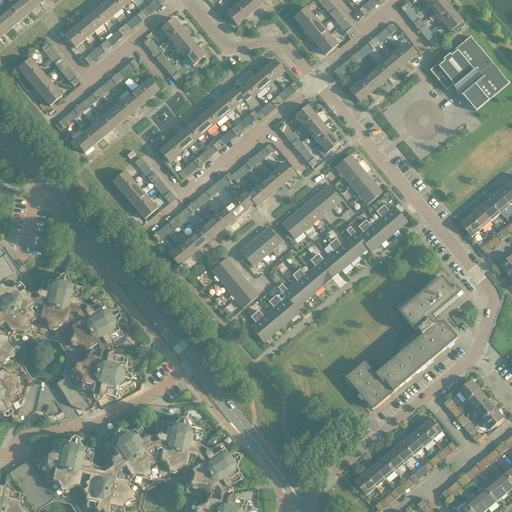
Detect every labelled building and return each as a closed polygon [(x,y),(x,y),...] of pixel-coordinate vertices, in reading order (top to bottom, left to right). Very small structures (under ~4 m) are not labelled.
[(19,0),(10,8),(21,21),(31,13),(19,0)] [(40,5),(36,0),(19,0),(31,13),(40,5)] [(113,17),(122,10),(113,0),(108,0),(102,5),(113,17)] [(113,0),(122,10),(131,2),(129,0),(113,0)] [(246,19),(255,11),(246,0),(243,0),(236,6),(246,19)] [(265,3),(262,0),(246,0),(255,11),(265,3)] [(447,3),(443,0),(431,0),(426,4),(434,13),(447,3)] [(442,23),(454,13),(447,3),(434,13),(442,23)] [(404,13),(410,8),(406,4),(400,9),(404,13)] [(103,25),(113,17),(102,5),(93,13),(103,25)] [(246,19),(236,6),(226,14),(236,27),(246,19)] [(364,16),(368,13),(363,7),(359,11),(364,16)] [(21,21),(10,8),(1,16),(12,29),(21,21)] [(293,18),(301,28),(314,17),(306,8),(293,18)] [(144,10),(140,13),(145,19),(149,16),(144,10)] [(329,15),(332,18),(338,13),(335,10),(329,15)] [(94,33),(103,25),(93,13),(83,21),(94,33)] [(145,19),(140,13),(137,16),(142,22),(145,19)] [(341,17),(338,13),(332,18),(335,22),(341,17)] [(454,13),(442,23),(450,33),(462,22),(454,13)] [(1,16),(0,16),(0,34),(2,37),(12,29),(1,16)] [(301,28),(309,37),(322,27),(314,17),(301,28)] [(161,29),(169,39),(181,29),(173,19),(161,29)] [(413,25),(416,28),(422,23),(419,20),(413,25)] [(83,21),(74,28),(84,41),(94,33),(83,21)] [(425,27),(422,23),(416,28),(419,32),(425,27)] [(125,25),(122,28),(127,34),(130,31),(125,25)] [(386,28),(391,34),(395,31),(390,25),(386,28)] [(309,37),(317,46),(329,36),(322,27),(309,37)] [(75,49),(84,41),(74,28),(64,36),(75,49)] [(127,34),(122,28),(118,31),(123,37),(127,34)] [(354,32),(351,28),(345,33),(348,37),(354,32)] [(176,48),(189,38),(181,29),(169,39),(176,48)] [(337,46),(329,36),(317,46),(325,56),(337,46)] [(462,44),(429,71),(446,91),(453,85),(455,88),(454,89),(460,96),(461,95),(466,101),(466,103),(466,104),(467,106),(468,107),(469,108),(470,109),(472,109),(475,112),(509,84),(470,37),(463,43),(464,43),(462,44)] [(184,58),(197,47),(189,38),(176,48),(184,58)] [(375,38),(371,41),(376,47),(380,44),(375,38)] [(143,44),(146,47),(152,42),(149,39),(143,44)] [(429,44),(432,47),(438,42),(435,39),(429,44)] [(107,41),(103,44),(108,50),(112,47),(107,41)] [(372,50),(376,47),(371,41),(367,44),(372,50)] [(45,53),(50,48),(47,44),(41,49),(45,53)] [(104,53),(108,50),(103,44),(99,47),(104,53)] [(405,44),(396,52),(406,64),(416,56),(405,44)] [(205,57),(197,47),(184,58),(192,67),(205,57)] [(386,59),(397,72),(406,64),(396,52),(386,59)] [(159,63),(165,58),(162,54),(156,59),(159,63)] [(356,54),(352,57),(357,63),(361,60),(356,54)] [(84,60),(89,66),(93,63),(88,57),(84,60)] [(354,66),(357,63),(352,57),(349,60),(354,66)] [(168,61),(165,58),(159,63),(162,66),(168,61)] [(18,69),(26,79),(38,68),(30,59),(18,69)] [(377,67),(388,80),(397,72),(386,59),(377,67)] [(54,65),(57,68),(63,63),(60,60),(54,65)] [(138,66),(134,60),(130,64),(135,70),(138,66)] [(274,60),(264,68),(275,81),(284,73),(274,60)] [(66,67),(63,63),(57,68),(60,72),(66,67)] [(368,75),(378,87),(388,80),(377,67),(368,75)] [(46,78),(38,68),(26,79),(33,88),(46,78)] [(265,89),(275,81),(264,68),(255,76),(265,89)] [(338,79),(342,75),(337,70),(333,73),(338,79)] [(118,73),(114,76),(119,82),(123,79),(118,73)] [(178,73),(172,78),(175,82),(181,77),(178,73)] [(358,83),(369,95),(378,87),(368,75),(358,83)] [(116,85),(119,82),(114,76),(111,79),(116,85)] [(265,89),(255,76),(246,84),(256,96),(265,89)] [(46,78),(33,88),(41,98),(54,87),(46,78)] [(73,87),(79,82),(76,78),(70,83),(73,87)] [(149,79),(139,87),(150,99),(159,91),(149,79)] [(369,95),(358,83),(349,91),(359,103),(369,95)] [(246,104),(256,96),(246,84),(237,92),(236,92),(244,101),(246,104)] [(290,87),(295,93),(298,89),(293,84),(290,87)] [(62,97),(54,87),(41,98),(49,107),(62,97)] [(140,107),(150,99),(139,87),(130,95),(140,107)] [(99,89),(96,92),(101,98),(104,95),(99,89)] [(234,89),(224,97),(235,109),(244,101),(236,92),(237,92),(234,89)] [(97,101),(101,98),(96,92),(92,95),(97,101)] [(131,115),(140,107),(130,95),(120,102),(131,115)] [(278,96),(274,99),(279,105),(283,102),(278,96)] [(224,97),(215,104),(225,117),(235,109),(224,97)] [(279,105),(274,99),(271,103),(276,109),(279,105)] [(121,123),(131,115),(120,102),(111,110),(121,123)] [(81,104),(77,108),(82,114),(86,110),(81,104)] [(215,104),(206,112),(216,125),(225,117),(215,104)] [(303,126),(315,116),(307,106),(295,116),(303,126)] [(78,117),(82,114),(77,108),(73,111),(78,117)] [(112,131),(121,123),(111,110),(102,118),(112,131)] [(206,112),(196,120),(207,132),(216,125),(206,112)] [(258,118),(256,115),(253,112),(250,115),(255,121),(258,118)] [(259,112),(256,115),(258,118),(261,121),(264,118),(259,112)] [(323,125),(315,116),(303,126),(311,135),(323,125)] [(103,138),(112,131),(102,118),(92,126),(103,138)] [(58,123),(63,129),(67,126),(62,120),(58,123)] [(196,120),(187,128),(197,140),(207,132),(196,120)] [(238,125),(234,128),(239,134),(243,131),(238,125)] [(279,130),(282,133),(288,128),(285,125),(279,130)] [(311,135),(319,145),(331,135),(323,125),(311,135)] [(93,146),(103,138),(92,126),(83,134),(93,146)] [(178,136),(182,140),(188,148),(197,140),(187,128),(178,136)] [(239,134),(234,128),(231,131),(236,137),(239,134)] [(93,146),(83,134),(73,142),(84,154),(93,146)] [(331,135),(319,145),(326,154),(339,144),(331,135)] [(178,136),(168,143),(179,156),(188,148),(182,140),(178,136)] [(219,140),(216,143),(221,149),(224,146),(219,140)] [(291,145),(295,149),(300,144),(297,140),(291,145)] [(169,164),(179,156),(168,143),(159,151),(169,164)] [(221,149),(216,143),(212,146),(217,152),(221,149)] [(304,147),(300,144),(295,149),(298,152),(304,147)] [(273,151),(268,145),(264,148),(269,154),(273,151)] [(127,156),(130,160),(135,155),(132,152),(127,156)] [(335,168),(343,178),(358,165),(350,155),(335,168)] [(201,156),(197,159),(202,165),(206,162),(201,156)] [(253,158),(249,161),(254,167),(258,164),(253,158)] [(144,162),(140,159),(134,164),(138,167),(144,162)] [(198,168),(202,165),(197,159),(193,162),(198,168)] [(307,164),(310,168),(316,163),(313,159),(307,164)] [(250,170),(254,167),(249,161),(245,164),(250,170)] [(274,172),(284,184),(294,176),(284,164),(274,172)] [(366,174),(358,165),(343,178),(351,187),(366,174)] [(112,182),(120,192),(133,181),(125,172),(112,182)] [(182,172),(178,175),(183,181),(187,178),(182,172)] [(274,172),(265,180),(275,192),(284,184),(274,172)] [(147,179),(150,183),(156,178),(153,174),(147,179)] [(229,183),(233,180),(231,177),(228,174),(224,177),(229,183)] [(234,174),(231,177),(233,180),(236,183),(239,180),(234,174)] [(374,184),(366,174),(351,187),(358,196),(374,184)] [(160,181),(156,178),(150,183),(154,186),(160,181)] [(265,180),(255,187),(266,200),(275,192),(265,180)] [(141,191),(133,181),(120,192),(128,201),(141,191)] [(374,184),(358,196),(367,206),(382,193),(374,184)] [(499,193),(510,206),(511,204),(511,189),(508,185),(499,193)] [(213,186),(209,189),(214,195),(218,192),(213,186)] [(329,186),(319,194),(332,209),(342,201),(329,186)] [(256,208),(266,200),(255,187),(246,195),(254,205),(253,205),(256,208)] [(210,199),(214,195),(209,189),(205,193),(210,199)] [(136,210),(148,200),(141,191),(128,201),(136,210)] [(244,212),(253,205),(254,205),(246,195),(244,192),(234,200),(244,212)] [(163,198),(166,201),(172,196),(169,193),(163,198)] [(489,201),(501,214),(510,206),(499,193),(489,201)] [(322,217),(332,209),(319,194),(310,202),(322,217)] [(157,210),(148,200),(136,210),(144,220),(157,210)] [(234,200),(225,208),(235,220),(244,212),(234,200)] [(480,209),(491,222),(501,214),(489,201),(480,209)] [(194,202),(190,205),(195,211),(199,208),(194,202)] [(313,225),(322,217),(310,202),(300,210),(313,225)] [(192,214),(195,211),(190,205),(187,208),(192,214)] [(380,209),(398,231),(407,223),(394,208),(389,212),(384,206),(380,209)] [(215,216),(226,228),(235,220),(225,208),(215,216)] [(381,219),(376,223),(389,238),(398,231),(380,209),(376,212),(381,219)] [(470,216),(482,230),(491,222),(480,209),(470,216)] [(291,217),(304,233),(313,225),(300,210),(291,217)] [(215,216),(206,223),(216,236),(226,228),(215,216)] [(482,230),(470,216),(461,225),(472,238),(482,230)] [(294,241),(304,233),(291,217),(281,226),(294,241)] [(175,218),(172,221),(177,227),(180,224),(175,218)] [(173,230),(177,227),(172,221),(168,224),(173,230)] [(389,238),(376,223),(371,227),(366,221),(362,224),(380,246),(389,238)] [(207,244),(216,236),(206,223),(196,231),(207,244)] [(363,234),(358,238),(368,249),(367,250),(371,253),(380,246),(362,224),(358,227),(363,234)] [(358,238),(350,228),(346,231),(351,237),(346,242),(359,257),(367,250),(368,249),(358,238)] [(259,237),(271,252),(281,244),(268,229),(259,237)] [(504,230),(500,233),(505,239),(509,236),(504,230)] [(187,239),(198,252),(207,244),(196,231),(187,239)] [(161,239),(156,233),(153,237),(158,243),(161,239)] [(501,242),(505,239),(500,233),(496,236),(501,242)] [(262,260),(271,252),(259,237),(249,245),(262,260)] [(188,259),(198,252),(187,239),(178,247),(188,259)] [(336,240),(332,243),(350,264),(359,257),(346,242),(341,246),(336,240)] [(350,264),(332,243),(328,246),(333,252),(328,257),(341,272),(350,264)] [(262,260),(249,245),(240,253),(252,268),(262,260)] [(22,288),(20,284),(22,275),(13,261),(5,248),(0,246),(0,291),(4,289),(11,290),(14,288),(15,288),(17,290),(21,287),(22,288)] [(481,249),(486,255),(490,252),(485,246),(481,249)] [(188,259),(178,247),(168,255),(179,267),(188,259)] [(318,255),(314,258),(332,279),(341,272),(328,257),(323,261),(318,255)] [(511,256),(500,266),(509,276),(511,273),(511,256)] [(332,279),(314,258),(310,261),(315,267),(310,272),(323,287),(332,279)] [(211,272),(219,281),(234,268),(226,259),(211,272)] [(234,268),(219,281),(227,291),(242,278),(234,268)] [(300,270),(296,273),(314,295),(323,287),(310,272),(305,276),(300,270)] [(314,295),(296,273),(292,276),(297,282),(292,287),(305,302),(314,295)] [(227,291),(235,300),(250,287),(242,278),(227,291)] [(38,299),(34,301),(36,308),(35,312),(37,316),(40,316),(40,319),(40,320),(44,321),(48,327),(57,329),(63,325),(66,326),(68,325),(68,323),(71,324),(75,322),(76,318),(80,312),(78,308),(81,306),(82,304),(79,300),(81,293),(80,293),(75,291),(76,289),(75,288),(71,287),(67,282),(59,280),(53,283),(49,282),(48,283),(48,285),(43,284),(42,284),(40,291),(36,294),(36,295),(38,299)] [(376,379),(373,375),(363,364),(346,378),(351,385),(354,383),(362,392),(359,394),(369,406),(372,404),(376,409),(396,392),(395,391),(400,387),(401,388),(411,379),(410,378),(415,374),(421,369),(422,371),(432,362),(431,360),(442,352),(443,353),(454,344),(452,343),(456,340),(455,339),(457,337),(445,322),(441,325),(433,315),(457,295),(459,297),(463,294),(464,293),(457,286),(457,287),(454,290),(445,280),(440,284),(438,281),(426,291),(428,294),(424,298),(419,302),(417,299),(405,309),(407,312),(402,316),(414,331),(419,327),(421,329),(419,331),(423,336),(425,334),(427,336),(376,379)] [(278,288),(286,298),(296,310),(296,309),(305,302),(292,287),(287,291),(282,285),(278,288)] [(36,308),(34,301),(30,300),(31,296),(30,295),(26,294),(22,288),(21,287),(17,290),(15,288),(14,288),(11,290),(4,289),(0,291),(0,330),(4,331),(6,334),(9,332),(11,335),(12,335),(16,333),(22,335),(30,330),(31,323),(35,321),(35,320),(34,318),(37,316),(35,312),(36,308)] [(250,287),(235,300),(243,310),(258,297),(250,287)] [(286,298),(281,302),(276,296),(272,299),(290,321),(299,313),(296,309),(296,310),(286,298)] [(274,309),(268,313),(281,328),(290,321),(272,299),(268,303),(274,309)] [(89,352),(90,354),(94,352),(98,353),(106,351),(107,347),(110,348),(111,347),(112,343),(119,339),(119,338),(116,334),(118,333),(118,331),(116,328),(118,321),(113,314),(107,312),(104,309),(103,308),(101,309),(99,305),(98,305),(91,309),(87,308),(85,308),(85,312),(80,312),(76,318),(75,322),(71,324),(73,327),(72,328),(71,329),(73,333),(72,339),(77,347),(83,349),(86,352),(87,353),(89,352)] [(258,311),(254,314),(272,336),(281,328),(268,313),(263,317),(258,311)] [(263,344),(272,336),(254,314),(254,315),(251,317),(250,318),(256,324),(250,328),(263,344)] [(95,407),(97,398),(93,397),(90,392),(83,391),(82,390),(83,385),(81,385),(80,383),(81,379),(78,374),(80,365),(86,362),(86,358),(87,357),(89,358),(90,354),(89,352),(87,353),(86,352),(83,349),(77,347),(72,339),(73,333),(71,329),(72,328),(73,327),(71,324),(68,323),(68,325),(66,326),(63,325),(57,329),(48,327),(44,321),(40,320),(40,319),(40,316),(37,316),(34,318),(35,320),(35,321),(31,323),(30,330),(22,335),(16,333),(12,335),(11,335),(9,332),(6,334),(5,338),(8,339),(9,340),(8,344),(12,349),(9,358),(4,362),(3,366),(1,367),(0,366),(0,371),(0,372),(3,371),(4,371),(6,375),(12,377),(17,385),(16,391),(18,394),(18,396),(16,397),(18,401),(18,403),(12,406),(11,411),(7,413),(13,422),(23,424),(36,412),(40,396),(42,386),(33,384),(34,380),(32,380),(23,366),(26,349),(40,341),(57,344),(66,358),(62,374),(60,375),(63,380),(55,384),(61,392),(70,407),(86,413),(95,407)] [(0,366),(1,367),(3,366),(4,362),(9,358),(12,349),(8,344),(9,340),(8,339),(5,338),(6,334),(4,331),(0,330),(0,366)] [(119,339),(112,343),(113,345),(115,348),(126,342),(123,337),(119,339)] [(108,355),(106,351),(98,353),(94,352),(90,354),(89,358),(87,357),(86,358),(86,362),(80,365),(78,374),(81,379),(80,383),(81,385),(83,385),(82,390),(83,391),(90,392),(93,397),(97,398),(102,399),(106,396),(113,398),(114,397),(115,393),(117,393),(119,392),(119,388),(125,385),(127,376),(124,370),(125,367),(124,365),(122,365),(123,360),(122,359),(115,357),(112,353),(111,353),(108,355)] [(0,372),(0,371),(0,415),(3,416),(7,413),(11,411),(12,406),(18,403),(18,401),(16,397),(18,396),(18,394),(16,391),(17,385),(12,377),(6,375),(4,371),(3,371),(0,372)] [(459,392),(467,402),(480,390),(472,380),(459,392)] [(488,400),(480,390),(467,402),(475,411),(488,400)] [(444,404),(447,408),(453,403),(450,399),(444,404)] [(496,409),(488,400),(475,411),(483,421),(496,409)] [(496,409),(483,421),(491,430),(504,419),(496,409)] [(457,420),(460,424),(466,419),(463,415),(457,420)] [(422,427),(433,441),(443,432),(432,419),(422,427)] [(469,422),(466,419),(460,424),(463,427),(469,422)] [(158,442),(154,444),(155,452),(157,455),(157,459),(160,460),(159,462),(160,463),(164,464),(167,469),(177,472),(182,468),(186,469),(187,469),(188,466),(191,467),(192,463),(196,461),(200,455),(198,451),(201,449),(201,447),(199,443),(200,436),(199,435),(195,434),(195,432),(195,431),(190,430),(187,425),(178,423),(172,426),(168,425),(167,426),(167,428),(162,427),(161,427),(160,435),(156,437),(155,439),(158,442)] [(433,441),(422,427),(413,435),(424,449),(433,441)] [(112,465),(112,468),(119,473),(122,477),(126,478),(129,477),(131,478),(133,478),(135,476),(142,478),(149,473),(151,466),(154,464),(155,463),(154,461),(157,459),(157,455),(155,452),(154,444),(150,443),(151,440),(150,438),(145,437),(141,431),(140,431),(136,433),(135,432),(133,431),(130,433),(123,432),(116,437),(114,443),(111,446),(111,447),(112,449),(108,451),(108,453),(112,459),(111,464),(111,465),(112,465)] [(479,434),(473,439),(476,443),(477,442),(482,438),(479,434)] [(424,449),(413,435),(403,443),(414,456),(424,449)] [(482,438),(477,442),(479,445),(488,437),(486,435),(482,438)] [(81,483),(85,484),(88,482),(89,477),(94,471),(92,468),(93,468),(93,467),(91,463),(92,456),(92,455),(87,453),(88,452),(87,450),(83,449),(79,444),(70,442),(65,446),(61,445),(60,445),(59,447),(54,446),(53,447),(52,454),(48,457),(47,461),(46,466),(48,470),(47,477),(47,478),(52,480),(52,481),(52,483),(56,484),(60,489),(69,491),(74,488),(78,489),(79,488),(81,483)] [(403,443),(394,451),(405,464),(414,456),(403,443)] [(453,452),(457,449),(452,443),(448,446),(453,452)] [(503,443),(499,447),(504,453),(508,449),(503,443)] [(501,456),(504,453),(499,447),(496,450),(501,456)] [(204,455),(200,455),(196,461),(192,463),(191,467),(193,470),(191,471),(191,472),(193,476),(193,482),(197,490),(203,491),(205,495),(206,495),(208,494),(210,496),(214,497),(218,495),(225,494),(227,490),(230,491),(231,490),(232,485),(238,481),(239,480),(236,476),(238,475),(238,473),(236,470),(237,464),(233,456),(226,455),(224,451),(223,451),(221,452),(218,448),(217,448),(211,452),(206,451),(205,451),(204,455)] [(384,459),(395,472),(405,464),(394,451),(384,459)] [(436,456),(433,459),(438,465),(441,462),(436,456)] [(46,466),(47,461),(34,458),(20,466),(6,475),(3,489),(8,490),(11,494),(18,495),(19,497),(18,501),(20,502),(21,503),(20,507),(23,511),(96,511),(95,510),(87,508),(87,507),(88,502),(85,502),(85,501),(86,497),(82,491),(83,489),(86,487),(85,484),(81,483),(79,488),(78,489),(74,488),(69,491),(60,489),(56,484),(52,483),(52,481),(52,480),(47,478),(47,477),(48,470),(46,466)] [(199,511),(200,508),(205,505),(206,501),(207,500),(209,500),(210,496),(208,494),(206,495),(205,495),(203,491),(197,490),(193,482),(193,476),(191,472),(191,471),(193,470),(191,467),(188,466),(187,469),(186,469),(182,468),(177,472),(167,469),(164,464),(160,463),(159,462),(160,460),(157,459),(154,461),(155,463),(154,464),(151,466),(149,473),(142,478),(135,476),(133,478),(131,478),(129,477),(126,478),(126,481),(128,482),(128,483),(128,487),(131,493),(129,502),(124,505),(123,509),(122,510),(119,510),(119,511),(199,511)] [(375,467),(386,480),(395,472),(384,459),(375,467)] [(434,468),(438,465),(433,459),(429,462),(434,468)] [(484,459),(480,462),(485,468),(489,465),(484,459)] [(482,472),(485,468),(480,462),(477,466),(482,472)] [(365,475),(376,488),(386,480),(375,467),(365,475)] [(103,473),(94,471),(89,477),(88,482),(85,484),(86,487),(83,489),(82,491),(86,497),(85,501),(85,502),(88,502),(87,507),(87,508),(95,510),(96,511),(119,511),(119,510),(122,510),(123,509),(124,505),(129,502),(131,493),(128,487),(128,483),(128,482),(126,481),(126,478),(122,477),(119,473),(112,468),(103,473)] [(417,472),(414,475),(419,481),(422,478),(417,472)] [(511,490),(511,480),(505,473),(496,481),(507,494),(511,490)] [(376,488),(365,475),(355,483),(366,496),(376,488)] [(415,484),(419,481),(414,475),(410,478),(415,484)] [(465,475),(461,478),(466,484),(470,481),(465,475)] [(463,487),(466,484),(461,478),(458,481),(463,487)] [(507,494),(496,481),(486,489),(497,502),(507,494)] [(23,511),(20,507),(21,503),(20,502),(18,501),(19,497),(18,495),(11,494),(8,490),(3,489),(0,487),(0,511),(23,511)] [(398,488),(395,491),(400,497),(403,494),(398,488)] [(488,510),(497,502),(486,489),(477,497),(488,510)] [(396,500),(400,497),(395,491),(391,494),(396,500)] [(447,500),(451,497),(446,491),(442,495),(447,500)] [(228,498),(225,494),(218,495),(214,497),(210,496),(209,500),(207,500),(206,501),(205,505),(200,508),(199,511),(244,511),(245,509),(244,508),(242,507),(243,503),(242,502),(235,500),(232,496),(231,495),(228,498)] [(467,505),(473,511),(485,511),(488,510),(477,497),(467,505)] [(418,506),(421,509),(427,504),(424,501),(418,506)]
